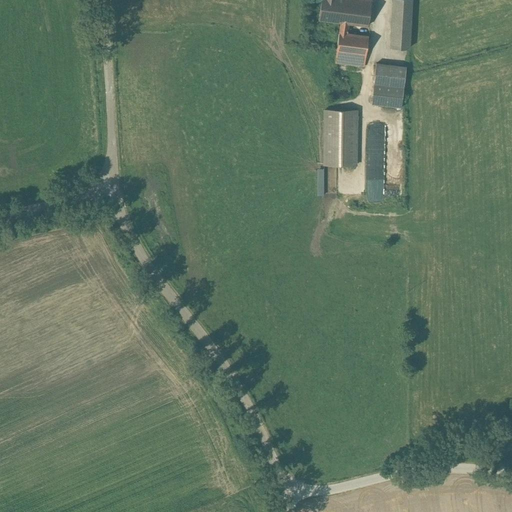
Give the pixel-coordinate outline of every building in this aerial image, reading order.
[(370,0),(320,0),(318,20),(340,22),(348,24),(367,26),(370,0)] [(411,0),(393,0),(391,48),(409,49),(411,0)] [(368,37),(347,34),(348,24),(340,22),(335,62),(364,66),(368,37)] [(406,67),(376,63),(371,104),(401,107),(406,67)] [(356,92),(357,87),(356,82),(353,78),(349,76),(344,75),(340,76),(336,79),(333,83),(332,88),(333,92),(336,96),(340,99),(345,100),(350,99),(354,96),(356,92)] [(356,110),(324,110),(324,164),(356,165),(356,110)]
